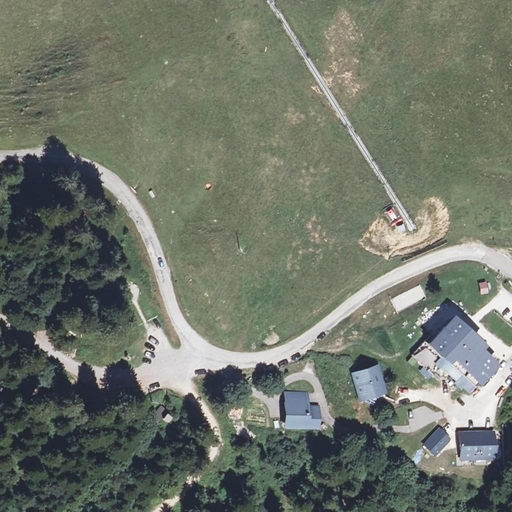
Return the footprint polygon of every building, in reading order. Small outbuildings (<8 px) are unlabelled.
[(486,283),(479,284),(480,295),(487,294),(486,283)] [(420,285),(390,300),(397,312),(426,297),(420,285)] [(441,314),(404,355),(427,375),(432,369),(445,381),(452,373),(468,387),(488,365),(469,347),(472,344),(475,340),(466,332),(464,334),(453,325),(441,314)] [(466,332),(455,322),(453,325),(464,334),(466,332)] [(379,365),(350,374),(358,403),(388,394),(379,365)] [(452,373),(445,381),(461,395),(468,387),(452,373)] [(313,428),(314,406),(302,405),(302,392),(286,392),(285,427),(313,428)] [(169,412),(160,406),(154,415),(163,420),(165,418),(168,414),(169,412)] [(165,418),(170,423),(174,417),(168,414),(165,418)] [(441,430),(427,445),(437,454),(451,440),(441,430)] [(496,459),(495,432),(458,433),(458,460),(496,459)]
